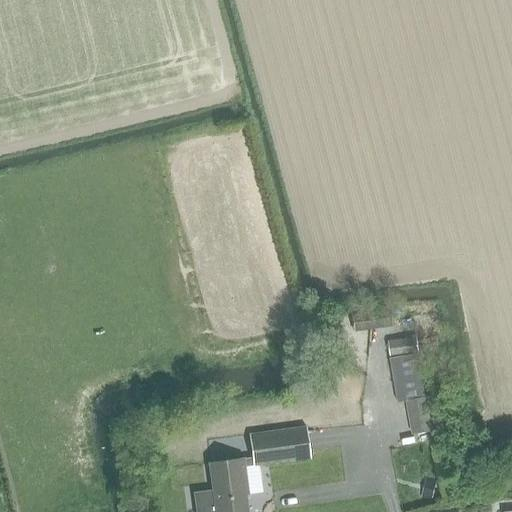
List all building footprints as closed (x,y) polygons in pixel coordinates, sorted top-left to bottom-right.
[(391,310),(367,313),(369,329),(393,326),(391,310)] [(389,357),(418,353),(416,337),(387,341),(389,357)] [(395,386),(397,402),(405,401),(411,400),(425,398),(418,353),(390,358),(395,386)] [(427,397),(405,401),(411,435),(432,431),(427,397)] [(305,427),(248,435),(251,458),(252,466),(257,466),(310,459),(305,427)] [(212,489),(193,491),(196,511),(243,511),(246,511),(243,494),(242,485),(246,484),(244,467),(252,466),(251,458),(209,464),(212,489)] [(425,479),(421,496),(432,499),(436,482),(425,479)]
